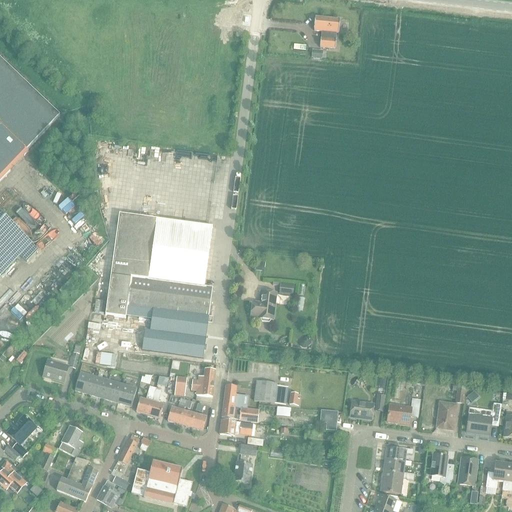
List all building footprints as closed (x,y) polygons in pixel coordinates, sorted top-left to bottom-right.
[(338,34),(340,20),(315,17),(314,31),(322,32),(321,39),(320,39),(319,48),(335,49),(336,41),(335,41),(336,34),(338,34)] [(322,52),(311,52),(311,59),(321,60),(322,52)] [(0,181),(28,152),(27,151),(59,116),(0,59),(0,181)] [(159,154),(160,159),(168,157),(166,146),(171,146),(170,141),(165,142),(164,139),(152,141),(154,155),(159,154)] [(53,195),(62,185),(53,178),(45,187),(53,195)] [(63,201),(71,194),(67,189),(59,196),(63,201)] [(38,251),(0,214),(0,276),(19,256),(27,263),(38,251)] [(128,271),(205,279),(212,227),(119,214),(105,316),(122,318),(128,271)] [(62,228),(65,239),(70,237),(67,227),(62,228)] [(204,287),(205,279),(128,271),(122,318),(125,318),(126,316),(151,320),(150,332),(144,331),(142,351),(203,359),(207,323),(210,324),(211,317),(208,317),(212,288),(204,287)] [(258,319),(272,321),(276,294),(261,292),(259,304),(252,303),(251,317),(259,318),(258,319)] [(69,369),(75,370),(79,356),(73,354),(69,369)] [(43,377),(63,383),(67,368),(48,362),(43,377)] [(191,386),(213,389),(215,372),(205,370),(204,378),(198,377),(198,382),(192,381),(191,386)] [(88,396),(94,377),(80,373),(74,392),(88,396)] [(102,400),(108,381),(94,377),(88,396),(102,400)] [(117,404),(122,385),(108,381),(102,400),(117,404)] [(253,402),(274,404),(277,384),(256,382),(253,402)] [(122,385),(117,404),(131,408),(136,389),(122,385)] [(212,398),(213,389),(191,386),(190,391),(197,392),(196,396),(212,398)] [(455,404),(463,405),(465,389),(457,388),(455,404)] [(153,399),(151,403),(148,417),(159,420),(163,407),(158,405),(162,391),(156,389),(155,393),(153,399)] [(235,396),(236,393),(225,391),(223,406),(239,409),(240,397),(235,396)] [(305,392),(296,391),(294,406),(306,407),(306,397),(304,397),(305,392)] [(375,412),(382,413),(384,397),(377,396),(375,412)] [(148,417),(151,403),(140,400),(136,413),(148,417)] [(410,418),(418,419),(420,401),(411,400),(410,409),(389,406),(387,423),(409,426),(410,418)] [(350,418),(371,421),(373,406),(352,403),(350,418)] [(436,430),(453,432),(456,406),(439,404),(436,430)] [(239,409),(223,406),(222,419),(237,420),(238,414),(240,415),(239,422),(257,424),(259,412),(239,409)] [(276,416),(289,418),(290,409),(277,407),(276,416)] [(179,425),(183,412),(171,409),(167,422),(179,425)] [(191,429),(194,415),(183,412),(179,425),(191,429)] [(194,415),(191,429),(202,432),(206,419),(194,415)] [(466,434),(489,437),(491,420),(468,416),(466,434)] [(27,453),(20,446),(36,429),(24,418),(15,427),(16,428),(13,432),(11,430),(6,435),(17,445),(12,450),(22,459),(27,453)] [(503,438),(511,439),(511,418),(506,418),(503,438)] [(234,435),(251,437),(253,425),(221,422),(220,435),(234,437),(234,435)] [(77,452),(78,453),(82,444),(78,442),(81,434),(69,428),(58,450),(74,458),(77,452)] [(144,432),(141,444),(147,446),(151,434),(144,432)] [(117,463),(126,467),(137,445),(139,440),(131,437),(128,441),(117,463)] [(42,452),(53,458),(56,451),(45,445),(42,452)] [(4,451),(14,461),(19,457),(8,447),(4,451)] [(248,457),(255,458),(256,449),(240,447),(239,456),(241,456),(239,465),(236,464),(233,483),(249,485),(252,466),(247,466),(248,457)] [(404,463),(404,462),(405,455),(411,455),(412,451),(406,450),(405,451),(386,449),(385,461),(404,463)] [(39,470),(46,473),(52,458),(45,455),(39,470)] [(439,485),(451,486),(453,472),(445,471),(447,458),(433,456),(430,477),(440,478),(439,485)] [(56,491),(84,503),(97,473),(86,468),(89,462),(75,458),(67,479),(71,481),(71,483),(61,479),(56,491)] [(458,485),(474,487),(477,461),(461,459),(458,485)] [(411,463),(404,462),(404,463),(385,461),(383,472),(403,475),(403,474),(404,466),(410,467),(411,463)] [(25,483),(14,474),(9,468),(11,467),(6,463),(1,468),(3,471),(0,474),(0,486),(5,491),(9,488),(15,493),(25,483)] [(181,471),(182,471),(182,470),(152,463),(149,473),(137,470),(131,494),(144,497),(143,499),(173,506),(173,505),(186,508),(192,484),(179,481),(181,471)] [(503,483),(505,465),(494,464),(493,474),(487,473),(485,489),(496,490),(497,482),(503,483)] [(511,466),(505,465),(503,483),(508,484),(507,492),(511,492),(511,466)] [(112,484),(126,491),(129,484),(120,479),(122,475),(114,471),(111,475),(115,477),(112,484)] [(414,475),(403,474),(403,475),(383,472),(381,493),(400,495),(402,479),(406,480),(407,481),(413,482),(414,475)] [(96,501),(111,509),(118,497),(103,489),(96,501)] [(376,507),(389,511),(391,511),(396,501),(380,496),(376,507)] [(55,511),(78,511),(79,511),(60,503),(55,511)]
